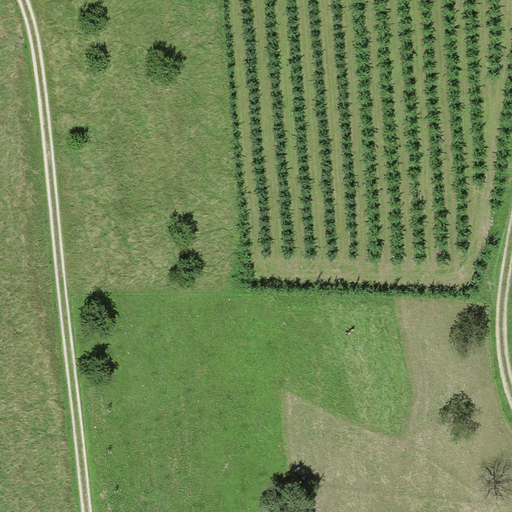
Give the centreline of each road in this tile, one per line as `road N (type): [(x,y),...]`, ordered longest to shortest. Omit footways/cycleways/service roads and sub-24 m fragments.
road 1 (track): [(84,511),(38,51),(25,0)]
road 2 (track): [(511,405),(497,320),(511,220)]
